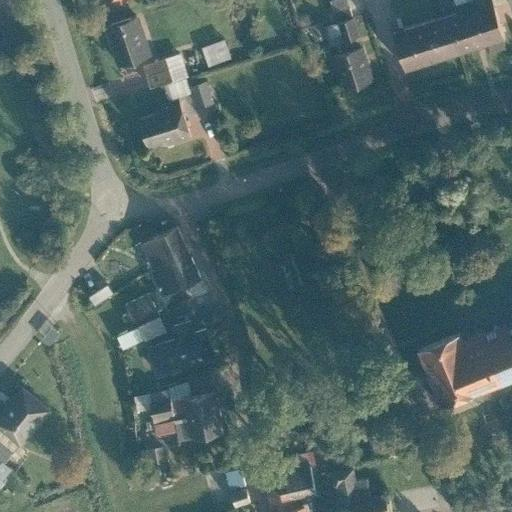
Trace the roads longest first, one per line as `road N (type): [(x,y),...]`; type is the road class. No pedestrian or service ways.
road 1 (tertiary): [(511,101),(412,126),(179,207)]
road 2 (residential): [(259,511),(236,347),(179,207)]
road 3 (track): [(47,302),(80,346),(123,511)]
road 4 (tertiary): [(51,0),(114,207)]
road 5 (residential): [(114,207),(0,361)]
